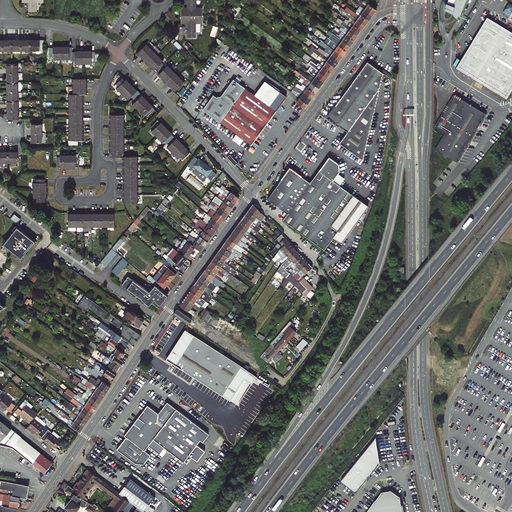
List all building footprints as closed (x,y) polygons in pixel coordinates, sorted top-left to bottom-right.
[(42,0),(22,0),(22,1),(29,1),(29,11),(37,11),(37,2),(43,2),(42,0)] [(181,16),(202,15),(201,8),(195,8),(195,0),(187,0),(187,8),(181,8),(181,16)] [(352,0),(352,1),(353,1),(373,15),(377,9),(364,0),(363,2),(360,0),(352,0)] [(453,15),(460,21),(468,0),(454,0),(452,7),(445,4),(443,7),(446,8),(444,11),(453,15)] [(373,15),(353,1),(352,2),(359,7),(356,11),(360,14),(369,20),(373,15)] [(352,19),(350,22),(361,31),(365,26),(347,12),(343,9),(341,12),(352,19)] [(369,20),(360,14),(359,16),(349,9),(347,12),(365,26),(369,20)] [(188,23),(188,32),(200,32),(200,22),(202,22),(202,15),(181,16),(181,23),(188,23)] [(361,31),(350,22),(348,21),(346,23),(343,21),(344,18),(340,15),(336,20),(358,36),(361,31)] [(511,33),(487,18),(456,67),(506,98),(511,88),(511,33)] [(358,36),(336,20),(334,23),(342,28),(340,31),(354,41),(358,36)] [(338,38),(330,31),(329,31),(325,36),(328,38),(330,36),(335,40),(334,42),(346,51),(350,46),(338,38)] [(342,33),(338,38),(350,46),(354,41),(342,33)] [(320,40),(323,42),(342,57),(346,51),(334,42),(328,38),(326,41),(321,37),(319,39),(320,39),(320,40)] [(12,50),(12,40),(3,40),(3,50),(12,50)] [(20,40),(12,40),(12,50),(20,50),(20,40)] [(20,40),(20,50),(30,50),(30,40),(20,40)] [(30,50),(30,54),(41,53),(45,50),(44,40),(30,40),(30,50)] [(328,50),(326,53),(338,62),(342,57),(323,42),(321,45),(328,50)] [(166,66),(164,64),(161,62),(163,60),(146,43),(137,53),(139,55),(139,56),(145,62),(146,61),(153,69),(154,68),(159,73),(158,74),(166,82),(165,83),(169,86),(172,89),(174,91),(184,81),(168,65),(166,66)] [(76,64),(84,63),(92,63),(92,61),(95,61),(95,51),(92,52),(92,50),(76,50),(76,52),(72,52),(72,47),(69,47),(69,46),(53,46),(53,47),(50,47),(49,57),(53,57),(53,59),(69,59),(69,57),(73,57),(72,62),(76,62),(76,64)] [(316,49),(313,52),(334,68),(338,62),(326,53),(324,51),(322,54),(316,49)] [(316,57),(314,60),(331,73),(334,68),(313,52),(312,54),(316,57)] [(331,73),(314,60),(310,65),(327,78),(328,76),(331,73)] [(367,62),(327,117),(347,132),(366,145),(382,73),(367,62)] [(7,63),(8,73),(18,73),(23,73),(23,63),(7,63)] [(306,70),(311,74),(323,83),(327,78),(310,65),(306,70)] [(300,74),(307,79),(319,88),(323,83),(311,74),(309,76),(302,71),(300,74)] [(18,73),(8,73),(8,82),(18,82),(18,73)] [(245,88),(220,122),(251,145),(276,110),(270,106),(280,91),(256,73),(245,88)] [(131,97),(133,99),(135,101),(133,103),(144,115),(146,114),(148,116),(154,110),(152,108),(153,107),(126,79),(125,80),(123,78),(117,84),(119,86),(118,87),(129,99),(131,97)] [(70,94),(69,133),(69,140),(83,140),(83,137),(84,137),(84,128),(83,128),(83,122),(84,122),(84,113),(83,113),(83,110),(83,106),(84,106),(84,98),(83,98),(83,94),(86,94),(86,91),(87,91),(88,82),(86,82),(86,79),(74,79),(74,94),(70,94)] [(307,79),(303,84),(315,93),(319,88),(307,79)] [(203,110),(220,122),(245,88),(233,80),(221,96),(216,97),(213,95),(203,110)] [(18,82),(8,82),(8,91),(18,91),(22,91),(22,82),(18,82)] [(315,93),(303,84),(301,87),(297,84),(295,87),(312,99),(315,93)] [(312,99),(295,87),(293,90),(297,93),(295,95),(299,98),(308,104),(312,99)] [(18,91),(8,91),(8,100),(18,100),(18,91)] [(270,106),(276,110),(287,96),(280,91),(270,106)] [(445,133),(436,149),(457,162),(486,114),(454,95),(435,127),(445,133)] [(308,104),(299,98),(295,102),(304,109),(308,104)] [(8,100),(8,109),(18,109),(18,100),(8,100)] [(18,109),(8,109),(8,119),(19,119),(18,109)] [(112,153),(112,157),(122,156),(122,153),(124,153),(124,115),(111,115),(111,118),(110,118),(110,127),(111,127),(111,134),(110,134),(110,142),(111,142),(111,153),(112,153)] [(158,120),(151,127),(154,129),(152,130),(164,142),(165,141),(169,146),(168,147),(179,158),(180,157),(183,159),(189,153),(187,150),(188,149),(177,138),(176,139),(171,134),(172,133),(161,122),(160,123),(158,120)] [(31,124),(31,133),(42,133),(42,124),(31,124)] [(363,160),(366,145),(347,132),(339,143),(363,160)] [(42,142),(42,133),(31,133),(31,142),(42,142)] [(18,152),(8,152),(8,162),(18,162),(18,152)] [(232,154),(228,156),(234,165),(237,163),(232,154)] [(60,167),(68,167),(76,167),(76,166),(79,166),(79,157),(76,157),(76,156),(60,156),(60,157),(56,157),(56,166),(60,166),(60,167)] [(123,160),(123,164),(123,169),(124,169),(124,175),(123,175),(123,184),(124,184),(124,190),(123,190),(123,195),(123,199),(124,199),(124,203),(138,202),(137,156),(124,156),(124,160),(123,160)] [(198,159),(194,156),(188,165),(191,168),(194,165),(212,179),(216,173),(212,170),(207,166),(207,165),(199,158),(198,159)] [(329,157),(319,171),(332,181),(340,171),(339,164),(329,157)] [(319,171),(310,183),(290,168),(267,199),(287,214),(283,220),(324,250),(333,238),(338,231),(331,226),(353,195),(332,181),(319,171)] [(191,174),(187,179),(200,189),(204,184),(191,174)] [(45,202),(45,198),(46,198),(46,182),(45,182),(45,179),(36,179),(36,182),(34,182),(34,198),(36,198),(36,202),(45,202)] [(220,193),(235,203),(238,198),(226,189),(224,191),(217,186),(215,188),(220,193)] [(219,198),(232,207),(234,205),(235,203),(222,194),(221,197),(219,195),(217,197),(219,198)] [(228,212),(232,207),(219,198),(217,197),(216,195),(214,199),(209,195),(207,197),(212,201),(228,212)] [(338,231),(333,238),(341,243),(368,206),(353,195),(331,226),(338,231)] [(225,218),(228,212),(212,201),(208,206),(225,218)] [(158,208),(161,210),(162,209),(165,212),(168,208),(164,205),(161,203),(158,208)] [(249,210),(261,221),(265,216),(253,204),(249,210)] [(220,224),(225,218),(208,206),(206,210),(214,216),(212,218),(220,224)] [(147,207),(141,214),(143,216),(150,209),(147,207)] [(249,210),(245,216),(256,225),(259,226),(261,224),(264,226),(265,225),(263,223),(261,221),(249,210)] [(114,226),(114,214),(111,214),(111,213),(102,213),(102,214),(95,214),(95,213),(91,213),(87,213),(87,214),(80,214),(80,213),(72,213),(72,214),(69,214),(68,226),(114,226)] [(220,224),(212,218),(206,213),(203,217),(206,219),(207,220),(205,222),(216,230),(220,224)] [(245,216),(241,221),(253,229),(254,227),(256,225),(245,216)] [(216,230),(205,222),(204,221),(201,219),(198,222),(202,224),(200,228),(212,236),(216,230)] [(266,220),(263,223),(265,225),(269,228),(272,225),(266,220)] [(253,229),(241,221),(238,224),(250,233),(253,229)] [(252,234),(250,233),(238,224),(235,229),(248,239),(251,242),(253,239),(250,237),(252,234)] [(195,229),(194,231),(208,241),(212,236),(200,228),(196,225),(194,228),(195,229)] [(17,227),(1,246),(7,251),(9,249),(23,260),(27,255),(25,253),(35,241),(17,227)] [(120,239),(124,242),(132,232),(128,229),(120,239)] [(235,229),(231,234),(245,244),(248,239),(235,229)] [(208,241),(194,231),(193,230),(190,233),(189,232),(187,234),(188,234),(205,246),(208,241)] [(187,241),(195,247),(201,251),(205,246),(188,234),(185,239),(187,241)] [(231,234),(228,238),(242,248),(244,246),(247,248),(248,246),(245,244),(231,234)] [(285,238),(282,234),(279,237),(276,239),(280,242),(285,238)] [(228,238),(226,242),(241,253),(244,249),(242,248),(228,238)] [(285,238),(280,242),(283,246),(288,241),(285,238)] [(124,242),(120,239),(112,248),(115,251),(116,251),(124,242)] [(186,259),(195,247),(187,241),(185,239),(179,247),(183,250),(180,254),(186,259)] [(278,252),(282,256),(292,246),(288,241),(283,246),(280,249),(278,252)] [(241,253),(226,242),(223,246),(237,257),(241,259),(242,258),(239,255),(241,253)] [(223,246),(219,251),(233,261),(235,258),(236,259),(237,257),(223,246)] [(288,258),(296,250),(292,246),(282,256),(278,259),(280,260),(286,255),(288,258)] [(101,262),(106,266),(117,253),(116,251),(115,251),(112,248),(101,262)] [(286,267),(300,254),(296,250),(288,258),(283,263),(286,267)] [(216,256),(235,269),(236,267),(231,263),(231,262),(233,263),(234,262),(233,261),(219,251),(216,256)] [(186,259),(180,254),(178,252),(176,256),(182,262),(184,263),(186,259)] [(291,272),(292,271),(304,259),(300,254),(286,267),(285,269),(289,274),(282,284),(285,286),(290,280),(295,285),(297,282),(290,275),(292,273),(291,272)] [(182,262),(176,256),(172,261),(181,267),(184,263),(182,262)] [(216,256),(212,260),(234,277),(236,274),(234,272),(235,270),(235,269),(216,256)] [(112,271),(117,276),(128,262),(123,258),(112,271)] [(159,271),(171,281),(179,272),(163,258),(161,261),(165,265),(159,271)] [(297,282),(298,280),(294,276),(308,262),(304,259),(292,271),(291,272),(292,273),(290,275),(297,282)] [(212,260),(209,265),(223,275),(224,274),(238,284),(240,281),(234,277),(212,260)] [(294,276),(298,280),(306,288),(310,292),(313,287),(302,277),(312,267),(308,262),(294,276)] [(209,265),(205,270),(222,282),(223,279),(221,278),(223,275),(209,265)] [(254,275),(259,278),(264,269),(259,266),(254,275)] [(222,282),(205,270),(202,275),(214,284),(216,281),(221,284),(222,282)] [(171,281),(159,271),(153,278),(150,275),(147,278),(148,279),(151,281),(153,283),(155,285),(156,285),(163,291),(171,281)] [(222,290),(214,284),(202,275),(198,280),(213,291),(215,288),(220,292),(222,290)] [(149,292),(128,277),(122,285),(148,303),(150,301),(159,309),(169,297),(163,291),(156,285),(155,285),(149,292)] [(198,280),(194,285),(207,294),(210,296),(212,298),(214,295),(211,293),(213,291),(198,280)] [(191,290),(203,299),(207,294),(194,285),(191,290)] [(201,302),(203,299),(191,290),(187,295),(196,302),(201,305),(206,308),(206,309),(208,307),(201,302)] [(107,311),(85,295),(78,305),(86,311),(89,308),(87,307),(88,306),(103,317),(107,311)] [(187,295),(180,306),(189,312),(191,308),(195,304),(196,302),(187,295)] [(203,321),(204,319),(209,313),(210,312),(206,309),(206,308),(199,317),(203,321)] [(141,317),(129,309),(124,317),(140,328),(145,320),(144,319),(141,317)] [(178,309),(174,315),(194,329),(197,324),(192,320),(192,319),(178,309)] [(204,319),(210,323),(215,317),(209,313),(204,319)] [(102,326),(100,329),(118,342),(121,337),(91,315),(90,317),(102,326)] [(219,320),(215,317),(210,323),(215,326),(219,320)] [(122,322),(116,318),(112,323),(118,328),(122,322)] [(220,338),(192,319),(192,320),(197,324),(194,329),(216,344),(220,338)] [(250,327),(243,322),(240,325),(248,330),(250,327)] [(281,335),(287,341),(296,332),(289,326),(281,335)] [(141,336),(136,332),(130,328),(128,331),(134,335),(132,338),(137,341),(141,336)] [(96,334),(110,344),(114,346),(118,342),(100,329),(96,334)] [(256,377),(185,329),(165,359),(230,401),(244,379),(251,384),(256,377)] [(272,344),(279,351),(287,341),(281,335),(272,344)] [(299,352),(308,343),(303,339),(295,348),(299,352)] [(91,341),(89,345),(95,349),(97,345),(94,344),(91,341)] [(102,341),(100,344),(113,353),(122,358),(125,354),(114,346),(110,344),(109,345),(102,341)] [(272,344),(271,344),(265,351),(268,354),(266,356),(270,360),(279,351),(272,344)] [(113,353),(109,359),(120,366),(124,360),(122,358),(113,353)] [(120,366),(101,354),(100,357),(103,359),(102,362),(116,371),(120,366)] [(94,367),(112,379),(116,374),(102,364),(101,367),(97,364),(94,367)] [(105,378),(103,381),(109,385),(112,379),(94,367),(91,366),(90,368),(102,376),(103,376),(105,378)] [(91,377),(89,380),(107,392),(111,386),(109,385),(103,381),(99,378),(97,381),(91,377)] [(107,392),(89,380),(86,384),(81,380),(80,381),(103,397),(107,392)] [(103,397),(80,381),(78,384),(80,385),(80,386),(86,391),(85,392),(100,403),(103,397)] [(97,407),(76,393),(75,394),(67,389),(65,392),(73,397),(93,413),(97,407)] [(78,391),(76,393),(97,407),(100,403),(85,392),(83,394),(78,391)] [(0,392),(0,405),(5,410),(6,409),(12,401),(1,392),(0,392)] [(93,413),(73,397),(70,400),(78,406),(77,407),(90,417),(93,413)] [(17,411),(27,419),(26,420),(29,423),(37,413),(23,403),(25,401),(24,400),(18,408),(19,408),(17,411)] [(17,406),(12,401),(6,409),(12,413),(17,406)] [(66,407),(67,407),(87,422),(90,417),(77,407),(70,402),(66,407)] [(166,422),(174,410),(165,403),(156,415),(166,422)] [(87,422),(67,407),(64,410),(70,414),(69,416),(83,427),(87,422)] [(125,438),(143,452),(152,440),(182,463),(199,441),(201,443),(207,435),(174,410),(166,422),(156,415),(146,407),(123,437),(125,438)] [(83,427),(69,416),(61,410),(59,414),(65,418),(66,418),(65,421),(80,432),(83,427)] [(48,429),(44,426),(44,427),(34,419),(27,428),(30,430),(31,429),(34,431),(38,434),(37,436),(41,439),(48,429)] [(44,472),(52,462),(19,436),(0,420),(0,443),(13,447),(37,466),(44,472)] [(50,433),(44,441),(51,447),(52,445),(55,448),(61,441),(50,433)] [(135,463),(143,452),(125,438),(117,449),(135,463)] [(374,440),(343,481),(357,492),(384,456),(378,452),(382,446),(374,440)] [(115,498),(105,511),(106,511),(126,511),(133,503),(87,468),(84,473),(85,474),(79,482),(78,481),(73,488),(76,490),(74,493),(82,498),(95,482),(115,498)] [(0,492),(3,493),(26,498),(28,485),(0,480),(0,492)] [(87,509),(90,511),(93,511),(98,506),(93,503),(93,505),(82,498),(74,493),(76,490),(73,488),(68,485),(65,490),(72,496),(71,497),(72,498),(65,506),(71,511),(74,511),(81,505),(83,507),(86,506),(87,509)] [(374,511),(390,493),(389,492),(380,494),(374,502),(372,502),(367,509),(367,510),(365,511),(374,511)] [(3,493),(1,505),(13,507),(18,508),(19,502),(25,503),(26,498),(3,493)] [(390,493),(374,511),(398,511),(398,507),(399,506),(398,499),(390,493)]
